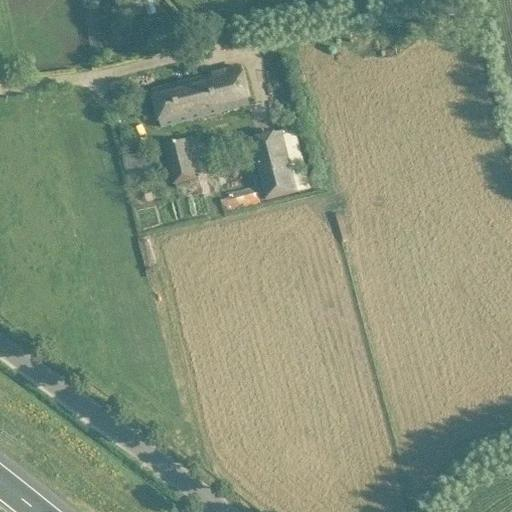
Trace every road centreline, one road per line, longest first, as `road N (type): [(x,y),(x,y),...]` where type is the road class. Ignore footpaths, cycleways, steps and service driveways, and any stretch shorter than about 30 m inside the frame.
road 1 (track): [(0,85),(109,77),(290,44)]
road 2 (unclassified): [(221,511),(0,347)]
